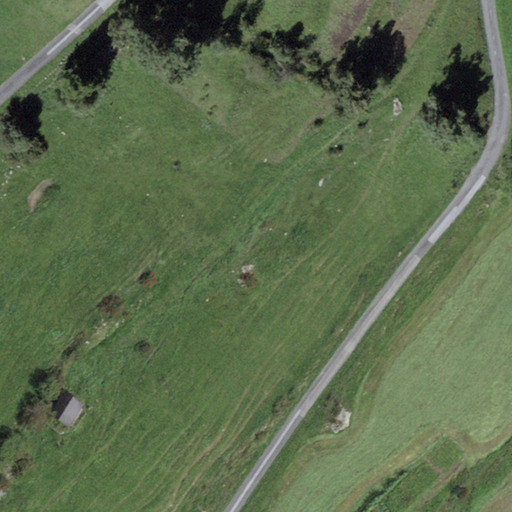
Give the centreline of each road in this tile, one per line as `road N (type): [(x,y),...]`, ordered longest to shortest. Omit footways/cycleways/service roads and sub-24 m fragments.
road 1 (track): [(486,0),(500,127),(484,163),(230,511)]
road 2 (track): [(0,96),(103,0)]
